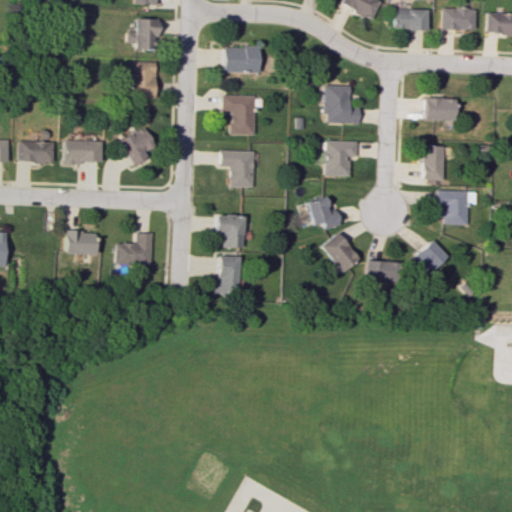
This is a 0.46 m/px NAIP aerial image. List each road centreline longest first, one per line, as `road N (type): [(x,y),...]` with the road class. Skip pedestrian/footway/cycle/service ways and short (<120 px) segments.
road 1 (residential): [(186,14),(291,19),(345,53),(386,64),(511,68)]
road 2 (residential): [(186,0),(175,286)]
road 3 (residential): [(0,195),(177,202)]
road 4 (residential): [(386,64),(380,216)]
